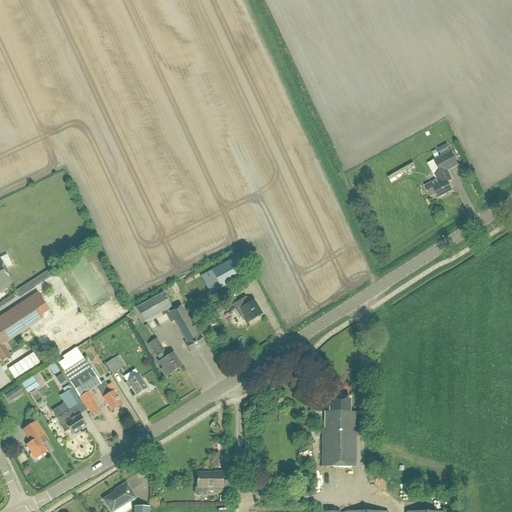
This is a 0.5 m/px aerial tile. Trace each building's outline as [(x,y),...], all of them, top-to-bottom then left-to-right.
[(459,167),(451,152),(433,161),(428,163),(436,180),(425,186),(430,197),(436,194),(439,199),(452,192),(447,182),(449,181),(452,180),(448,172),(459,167)] [(247,276),(237,258),(184,286),(194,304),(247,276)] [(0,291),(12,286),(0,260),(0,291)] [(48,312),(37,294),(13,310),(15,313),(0,322),(0,360),(2,363),(10,357),(2,345),(43,319),(41,316),(48,312)] [(171,308),(163,294),(136,309),(144,323),(161,313),(163,316),(166,314),(171,323),(174,321),(186,342),(184,343),(189,352),(205,344),(200,336),(198,337),(181,306),(170,312),(169,309),(171,308)] [(249,304),(246,298),(233,306),(240,318),(242,317),(246,324),(261,315),(253,302),(249,304)] [(223,314),(218,303),(202,311),(207,321),(223,314)] [(167,357),(156,339),(147,345),(151,351),(154,350),(158,356),(157,357),(160,362),(159,362),(163,369),(162,370),(166,377),(181,367),(172,354),(167,357)] [(77,347),(64,357),(71,367),(84,357),(77,347)] [(125,367),(118,357),(105,365),(112,375),(125,367)] [(79,398),(90,415),(100,409),(88,392),(100,384),(84,359),(63,374),(79,398)] [(147,389),(138,375),(125,384),(128,389),(131,387),(136,396),(147,389)] [(38,386),(34,380),(26,385),(24,382),(21,384),(25,392),(28,390),(29,392),(38,386)] [(115,391),(111,385),(105,388),(109,395),(103,399),(111,412),(122,406),(113,392),(115,391)] [(10,402),(24,396),(21,389),(7,395),(10,402)] [(82,408),(71,389),(64,394),(73,407),(69,410),(65,404),(52,412),(56,418),(61,427),(65,424),(71,435),(85,426),(77,412),(82,408)] [(322,429),(321,468),(355,468),(356,413),(349,413),(349,398),(338,398),(336,396),(332,396),(330,398),(329,398),(329,413),(324,413),(324,429),(322,429)] [(47,441),(36,423),(22,431),(27,438),(28,438),(31,443),(26,446),(31,454),(30,455),(33,459),(34,459),(35,460),(46,453),(41,445),(47,441)] [(222,489),(222,473),(213,473),(213,474),(196,474),(197,489),(222,489)] [(130,492),(125,484),(115,491),(115,492),(103,500),(110,511),(113,511),(132,500),(127,494),(130,492)]
